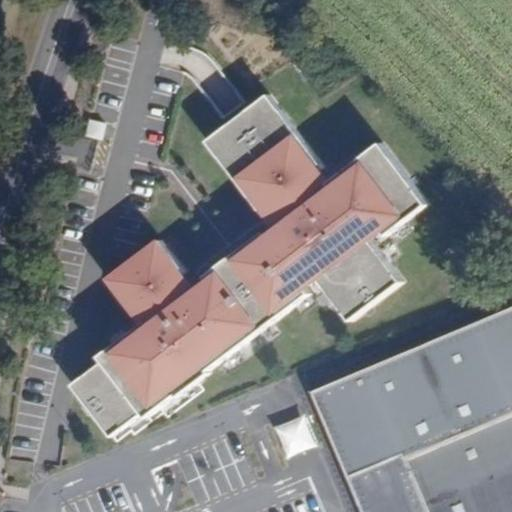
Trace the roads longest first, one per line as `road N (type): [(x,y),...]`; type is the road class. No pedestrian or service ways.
road 1 (tertiary): [(0,285),(83,0)]
road 2 (tertiary): [(62,0),(0,203)]
